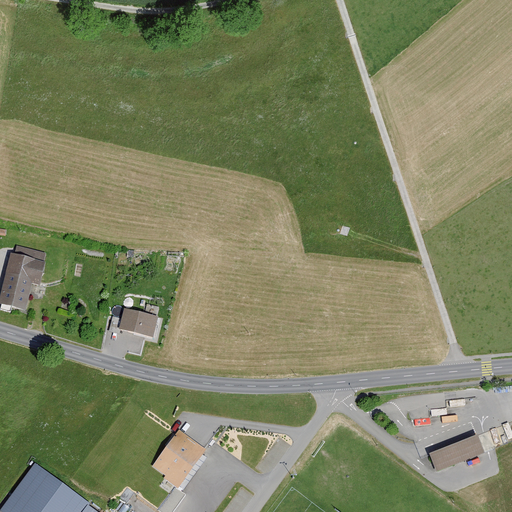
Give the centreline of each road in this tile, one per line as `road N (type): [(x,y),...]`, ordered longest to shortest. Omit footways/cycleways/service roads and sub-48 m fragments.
road 1 (track): [(460,370),(338,0)]
road 2 (secondary): [(335,382),(187,380),(0,330)]
road 3 (secondary): [(511,366),(335,382)]
road 4 (track): [(228,0),(189,9),(55,0)]
road 5 (unclassified): [(251,511),(321,415),(335,382)]
